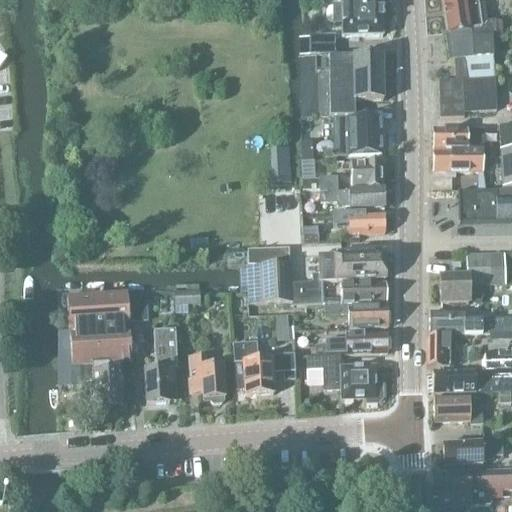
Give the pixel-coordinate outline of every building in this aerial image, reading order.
[(381,19),(381,13),(382,13),(382,12),(381,12),(381,0),(340,0),(341,40),(382,39),(381,20),(382,20),(382,19),(381,19)] [(454,61),(455,82),(438,82),(440,120),(464,119),(463,115),(496,113),(491,38),(496,38),(495,23),(485,24),(482,5),(477,6),(476,0),(442,0),(448,35),(451,34),(455,61),(454,61)] [(309,38),(310,56),(334,56),(333,38),(309,38)] [(328,58),(329,120),(354,120),(354,103),(382,103),(382,58),(328,58)] [(381,121),(333,122),(334,158),(382,157),(381,121)] [(502,190),(511,189),(511,126),(498,128),(502,190)] [(433,132),(433,154),(467,153),(467,148),(483,148),(483,132),(433,132)] [(433,175),(477,175),(482,175),(482,153),(467,153),(433,154),(433,175)] [(363,164),(350,165),(351,192),(383,191),(382,163),(363,163),(363,164)] [(319,192),(320,195),(337,194),(337,180),(318,180),(318,184),(302,185),(302,193),(319,192)] [(511,224),(511,189),(502,190),(502,192),(485,193),(477,193),(457,194),(458,225),(472,224),(511,224)] [(337,194),(320,195),(320,206),(336,205),(336,209),(349,209),(349,213),(384,212),(383,192),(337,194)] [(384,236),(384,235),(384,215),(332,218),(333,230),(348,229),(348,236),(357,236),(357,237),(384,236)] [(302,229),(303,246),(318,246),(318,229),(302,229)] [(288,253),(247,254),(248,267),(260,267),(261,307),(291,307),(290,266),(288,266),(288,253)] [(319,278),(312,278),(312,285),(320,285),(320,284),(385,281),(384,254),(318,257),(319,278)] [(505,287),(504,257),(467,258),(467,278),(439,278),(440,307),(469,306),(468,288),(505,287)] [(324,309),(346,307),(347,307),(386,306),(385,286),(340,287),(340,301),(321,302),(321,309),(324,309)] [(131,365),(129,331),(128,322),(126,288),(120,288),(121,295),(93,297),(93,293),(79,294),(80,298),(65,299),(68,335),(58,336),(58,386),(93,384),(92,368),(119,366),(131,365)] [(174,295),(174,309),(199,308),(199,294),(174,295)] [(346,307),(324,309),(325,318),(348,317),(349,332),(387,331),(386,310),(347,311),(347,307),(346,307)] [(428,316),(428,337),(463,336),(463,338),(511,337),(511,321),(481,322),(481,324),(463,324),(463,316),(428,316)] [(286,318),(271,318),(273,345),(287,345),(286,318)] [(176,403),(174,373),(177,373),(175,333),(152,334),(155,373),(144,373),(146,407),(169,405),(169,404),(176,403)] [(325,342),(325,349),(325,359),(387,356),(386,336),(344,337),(325,342)] [(426,371),(449,371),(449,338),(426,338),(426,371)] [(498,396),(510,396),(511,396),(510,378),(511,378),(511,342),(485,344),(486,355),(483,356),(485,381),(475,382),(474,374),(431,376),(432,398),(498,395),(498,396)] [(271,363),(258,364),(256,343),(243,344),(244,365),(232,366),(234,394),(244,393),(245,399),(273,397),(271,363)] [(325,349),(314,349),(314,359),(325,359),(325,349)] [(293,358),(282,358),(283,375),(283,384),(295,383),(293,358)] [(341,403),(365,402),(365,407),(379,407),(382,403),(382,387),(376,387),(375,369),(340,370),(340,358),(325,359),(314,359),(306,360),(306,372),(322,372),(323,394),(341,393),(341,403)] [(188,360),(190,381),(188,381),(189,397),(202,396),(203,401),(210,401),(210,404),(213,407),(221,406),(223,403),(223,400),(225,400),(222,368),(206,369),(205,359),(188,360)] [(95,412),(122,410),(119,366),(92,368),(93,384),(95,412)] [(498,396),(498,408),(510,407),(510,396),(498,396)] [(481,400),(469,400),(432,401),(433,425),(470,424),(470,428),(482,427),(481,400)] [(502,459),(502,446),(443,448),(444,470),(483,469),(483,463),(492,463),(492,459),(502,459)] [(433,499),(438,499),(438,511),(472,509),(490,508),(489,493),(511,492),(511,511),(511,472),(500,473),(432,477),(433,499)]
